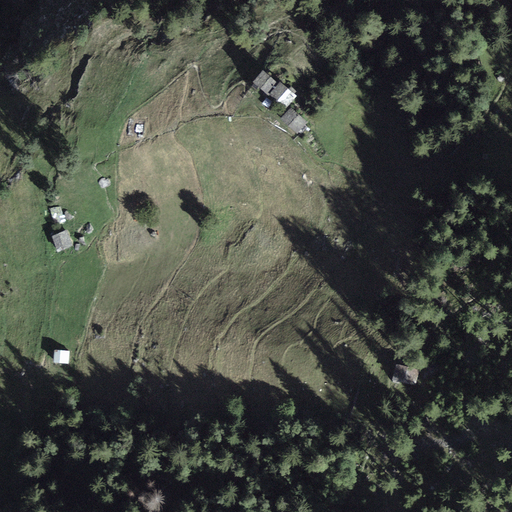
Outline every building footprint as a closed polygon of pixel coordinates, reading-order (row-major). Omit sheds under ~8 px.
[(277,83),(262,70),(252,81),(267,94),(277,83)] [(296,94),(281,82),(269,96),(284,108),(296,94)] [(308,122),(291,107),(280,119),(298,134),(308,122)] [(147,118),(129,115),(127,134),(144,137),(147,118)] [(68,227),(51,233),(57,252),(74,246),(68,227)] [(71,349),(54,348),(53,362),(70,363),(71,349)] [(406,366),(394,363),(390,378),(403,381),(406,366)]
